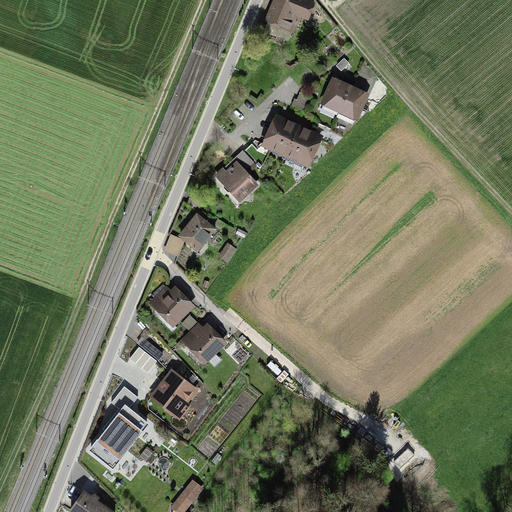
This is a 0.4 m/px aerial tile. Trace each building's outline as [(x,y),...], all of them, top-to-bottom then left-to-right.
[(276,0),(268,22),(279,27),(277,33),(287,38),(290,31),(293,32),(297,23),(298,23),(301,16),(305,17),(311,2),(309,0),(276,0)] [(340,110),(351,87),(335,80),(324,103),(340,110)] [(351,87),(340,110),(337,117),(350,123),(354,121),(366,94),(351,87)] [(300,93),(297,100),(308,105),(310,106),(313,99),(300,93)] [(305,111),(308,105),(297,100),(295,98),(291,105),(305,111)] [(287,122),(278,118),(265,145),(306,164),(319,137),(310,133),(310,132),(288,121),(287,122)] [(256,183),(237,163),(226,172),(224,170),(216,176),(224,184),(228,185),(231,188),(231,192),(236,197),(245,189),(247,192),(256,183)] [(203,201),(192,195),(188,203),(199,208),(203,201)] [(201,222),(195,218),(181,235),(197,249),(214,229),(203,220),(201,222)] [(184,241),(171,236),(164,251),(178,256),(184,241)] [(231,246),(228,250),(226,248),(220,256),(228,262),(236,250),(231,246)] [(175,290),(158,306),(174,323),(191,306),(175,290)] [(207,327),(190,343),(206,360),(223,343),(207,327)] [(147,373),(133,362),(123,376),(136,386),(147,373)] [(193,389),(173,373),(154,397),(165,406),(172,405),(177,410),(193,389)] [(152,428),(124,406),(89,450),(104,463),(110,456),(115,459),(122,450),(115,445),(121,439),(134,450),(152,428)] [(91,497),(85,493),(72,511),(73,511),(111,511),(96,501),(98,498),(93,494),(91,497)] [(181,511),(190,501),(183,495),(173,506),(179,511),(181,511)]
